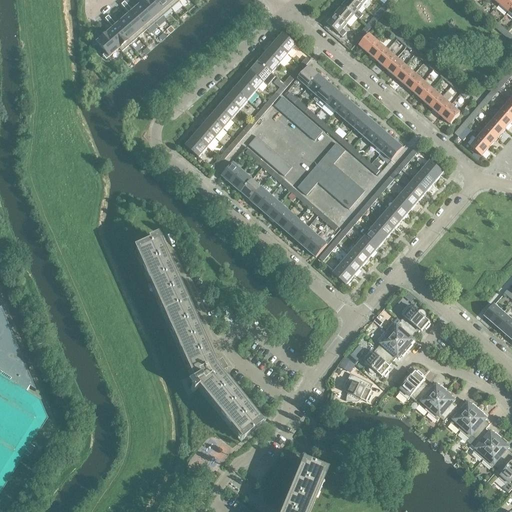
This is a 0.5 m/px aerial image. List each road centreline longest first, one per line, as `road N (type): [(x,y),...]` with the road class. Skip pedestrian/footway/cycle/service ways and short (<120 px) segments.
road 1 (residential): [(355,321),(166,159),(155,137),(159,121),(286,10)]
road 2 (residential): [(479,182),(286,10)]
road 3 (residential): [(200,511),(233,467),(255,455),(355,321)]
